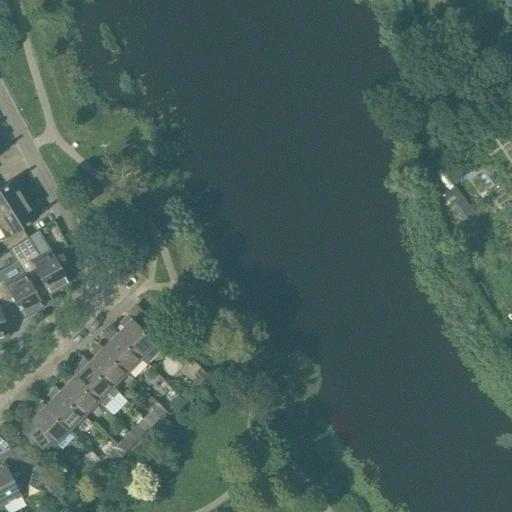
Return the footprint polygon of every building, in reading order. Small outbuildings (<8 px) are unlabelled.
[(0,216),(26,200),(15,182),(0,191),(0,216)] [(26,200),(0,216),(0,232),(4,239),(0,242),(6,251),(10,249),(10,250),(28,239),(21,228),(37,218),(26,200)] [(28,239),(10,250),(18,263),(25,275),(30,283),(39,278),(49,295),(69,283),(59,267),(66,263),(61,255),(55,259),(50,252),(40,257),(28,239)] [(0,282),(0,309),(15,302),(25,318),(43,307),(30,283),(25,275),(6,286),(3,281),(0,282)] [(0,341),(9,338),(0,311),(0,341)] [(141,357),(140,358),(147,364),(171,339),(148,317),(139,326),(127,315),(121,321),(121,326),(122,327),(116,333),(141,357)] [(126,372),(140,358),(141,357),(116,333),(113,330),(106,336),(106,340),(108,342),(102,348),(126,372)] [(126,372),(102,348),(98,344),(92,351),(92,355),(94,356),(88,362),(112,387),(112,386),(126,372)] [(73,377),(98,401),(99,400),(105,406),(119,392),(112,386),(112,387),(88,362),(84,359),(77,366),(77,369),(79,371),(73,377)] [(209,375),(195,363),(190,368),(195,373),(193,375),(197,378),(192,383),(192,385),(196,388),(209,375)] [(98,401),(73,377),(70,374),(63,380),(63,384),(64,386),(59,391),(83,416),(98,401)] [(164,380),(157,386),(166,395),(172,400),(168,404),(174,410),(184,400),(181,397),(172,388),(164,380)] [(44,406),(69,430),(83,416),(59,391),(55,388),(49,395),(48,399),(50,400),(44,406)] [(69,430),(44,406),(41,403),(34,409),(34,413),(35,415),(29,421),(31,422),(21,432),(39,449),(48,439),(54,445),(69,430)] [(144,418),(152,426),(167,412),(158,403),(144,418)] [(129,433),(138,441),(152,426),(144,418),(129,433)] [(115,447),(123,456),(138,441),(129,433),(115,447)] [(109,470),(123,456),(115,447),(101,461),(100,462),(109,470)] [(0,500),(2,504),(26,491),(29,483),(10,449),(0,454),(0,500)] [(100,462),(101,461),(92,453),(87,458),(95,466),(92,468),(103,476),(109,470),(100,462)]
